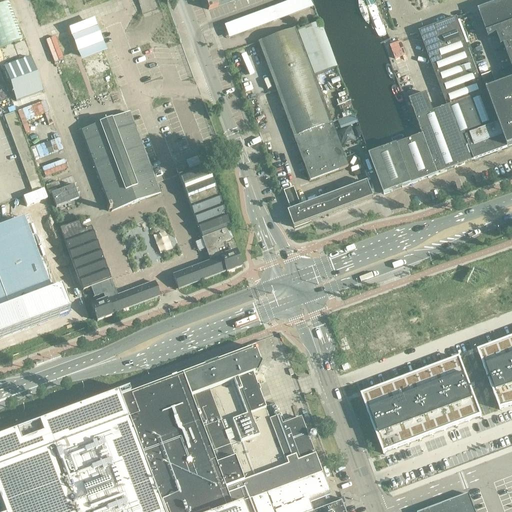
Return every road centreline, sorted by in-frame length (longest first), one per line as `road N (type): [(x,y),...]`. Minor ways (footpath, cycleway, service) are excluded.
road 1 (primary): [(0,404),(298,300)]
road 2 (primary): [(289,280),(0,389)]
road 3 (unclassified): [(289,280),(185,0)]
road 4 (primary): [(511,197),(289,280)]
road 5 (primary): [(298,300),(511,215)]
road 6 (unclassified): [(377,511),(298,300)]
road 7 (unknown): [(102,220),(117,268),(133,278),(187,256),(175,195)]
road 8 (unknown): [(26,0),(70,113)]
